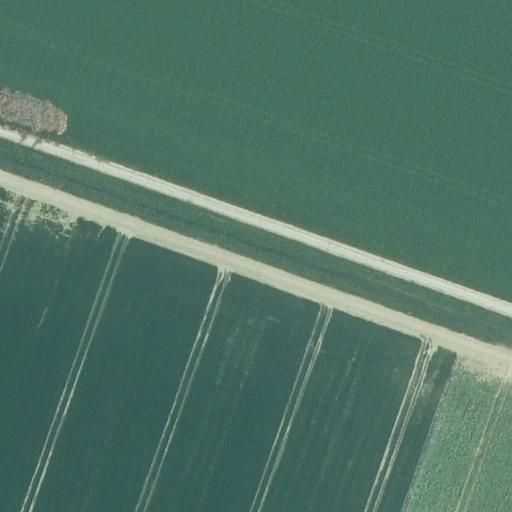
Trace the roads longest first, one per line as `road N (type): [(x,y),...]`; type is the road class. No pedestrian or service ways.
road 1 (track): [(511,359),(0,177)]
road 2 (track): [(0,129),(511,307)]
